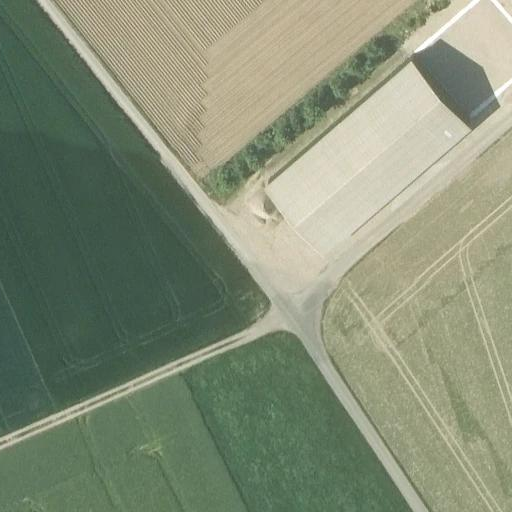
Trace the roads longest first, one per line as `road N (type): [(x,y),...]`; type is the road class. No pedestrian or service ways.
road 1 (track): [(49,0),(311,326)]
road 2 (track): [(0,462),(311,326)]
road 3 (track): [(311,326),(511,147)]
road 4 (track): [(311,326),(428,511)]
